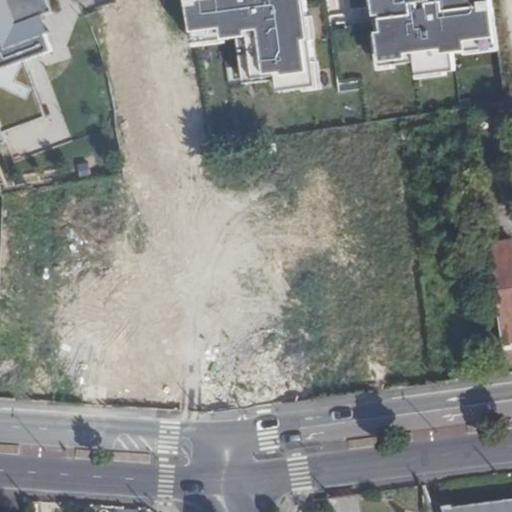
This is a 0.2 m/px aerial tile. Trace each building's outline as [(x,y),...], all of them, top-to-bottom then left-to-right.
[(0,0),(0,145),(10,142),(7,133),(49,117),(28,59),(55,49),(42,16),(55,11),(50,0),(0,0)] [(319,88),(306,0),(186,0),(194,48),(239,42),(243,84),(274,80),(275,92),(319,88)] [(370,0),(377,65),(414,61),(416,78),(459,73),(458,59),(501,54),(495,0),(370,0)] [(280,225),(245,230),(250,269),(286,264),(280,225)] [(233,336),(207,339),(208,351),(234,348),(233,336)] [(212,351),(216,410),(294,404),(291,362),(249,365),(248,349),(212,351)] [(511,511),(511,500),(445,509),(445,511),(511,511)]
